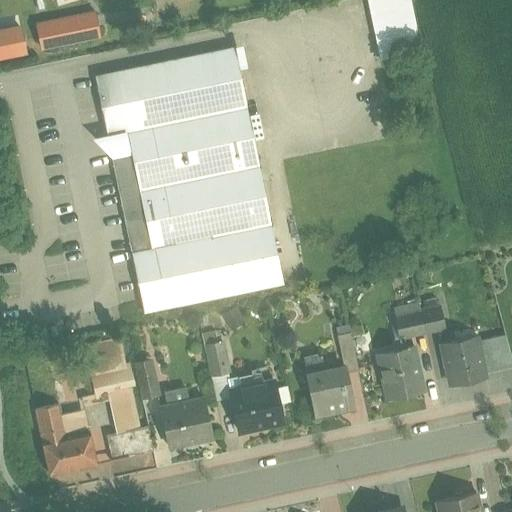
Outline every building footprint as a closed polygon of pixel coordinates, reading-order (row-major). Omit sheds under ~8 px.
[(410,0),(367,0),(380,60),(421,52),(410,0)] [(96,12),(38,24),(42,48),(101,36),(96,12)] [(22,28),(0,32),(0,59),(27,55),(22,28)] [(235,47),(99,75),(99,74),(96,75),(109,138),(128,134),(152,247),(132,251),(145,312),(157,310),(157,309),(284,283),(235,47)] [(274,216),(286,213),(282,199),(270,203),(274,216)] [(419,304),(394,309),(396,317),(394,317),(399,339),(425,333),(421,312),(419,304)] [(442,308),(421,312),(425,333),(446,329),(442,308)] [(351,333),(338,335),(345,366),(358,363),(351,333)] [(477,337),(442,344),(452,387),(486,379),(477,337)] [(229,372),(222,341),(208,344),(214,375),(229,372)] [(413,346),(376,354),(381,375),(382,375),(388,398),(387,398),(387,399),(423,391),(413,346)] [(159,394),(151,359),(138,362),(146,397),(159,394)] [(131,363),(93,372),(97,393),(109,391),(118,432),(138,428),(129,386),(136,385),(131,363)] [(346,371),(327,376),(326,370),(307,374),(315,414),(354,406),(346,371)] [(274,381),(257,384),(258,388),(234,393),(233,389),(230,390),(239,430),(282,421),(274,381)] [(205,397),(161,407),(169,445),(189,441),(188,439),(211,434),(212,436),(213,436),(205,397)] [(61,403),(38,408),(44,439),(68,434),(61,403)] [(118,432),(111,433),(117,458),(155,450),(150,425),(138,428),(118,432)] [(68,434),(44,439),(52,474),(98,464),(91,430),(68,434)] [(481,511),(477,492),(439,501),(441,511),(481,511)]
